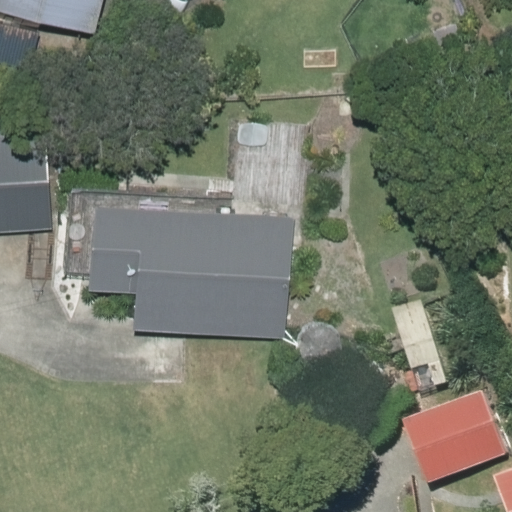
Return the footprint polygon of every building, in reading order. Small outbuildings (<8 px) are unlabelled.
[(31,0),(98,17),(102,0),(31,0)] [(234,119),(227,196),(301,203),(309,126),(234,119)] [(0,132),(0,229),(47,229),(46,132),(0,132)] [(141,277),(137,316),(288,329),(298,207),(99,190),(92,273),(141,277)] [(397,310),(416,369),(446,359),(427,300),(397,310)] [(410,417),(435,482),(509,454),(485,389),(410,417)]
